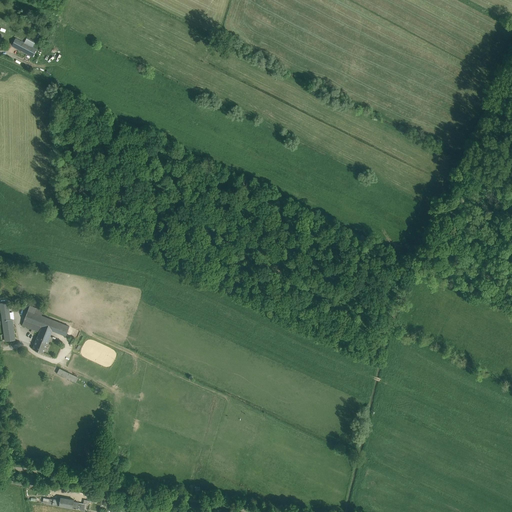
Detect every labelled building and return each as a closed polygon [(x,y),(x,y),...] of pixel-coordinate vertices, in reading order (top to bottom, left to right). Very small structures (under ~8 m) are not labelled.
[(16,38),(12,46),(32,57),(37,49),(33,47),(34,43),(26,39),(24,42),(16,38)] [(0,303),(1,313),(9,312),(8,302),(0,303)] [(34,313),(28,310),(22,325),(32,329),(35,330),(40,332),(33,349),(43,353),(52,331),(66,336),(69,327),(34,313)] [(1,313),(5,341),(15,340),(12,319),(10,320),(9,312),(1,313)] [(77,383),(78,378),(57,369),(56,373),(77,383)] [(74,500),(60,497),(60,501),(59,506),(73,508),(74,501),(74,500)] [(83,503),(74,501),(73,508),(81,510),(81,511),(84,511),(85,503),(83,503)]
